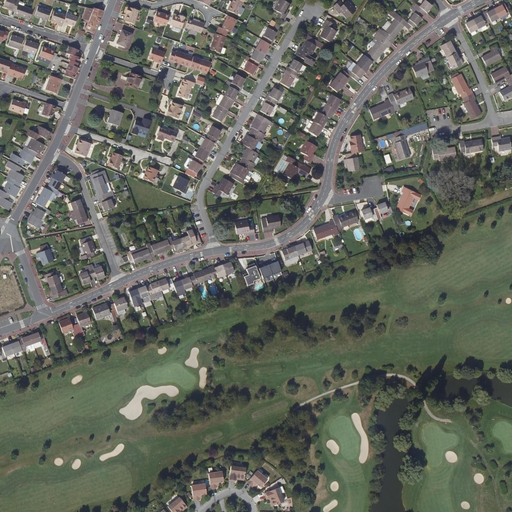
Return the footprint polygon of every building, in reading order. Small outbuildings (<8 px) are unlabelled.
[(18,4),(19,1),(17,0),(5,0),(3,7),(8,8),(12,10),(12,11),(15,12),(18,4)] [(242,3),(236,0),(233,0),(231,4),(230,4),(228,10),(237,14),(242,3)] [(290,5),(281,0),(279,0),(273,10),(278,13),(276,17),(283,21),(288,13),(286,12),(290,5)] [(415,8),(423,15),(425,13),(426,14),(432,7),(425,1),(419,8),(417,6),(415,8)] [(339,2),(333,6),(339,14),(341,12),(346,18),(355,11),(347,2),(342,5),(339,2)] [(18,4),(15,12),(14,15),(29,20),(33,10),(18,4)] [(508,11),(505,4),(497,8),(497,6),(493,8),(498,19),(499,21),(507,17),(505,12),(508,11)] [(47,20),(50,12),(37,7),(34,16),(47,20)] [(103,11),(94,8),(93,9),(86,7),(85,8),(81,19),(88,21),(85,30),(94,34),(99,22),(103,11)] [(127,12),(126,14),(124,21),(134,24),(138,11),(127,7),(126,11),(127,12)] [(411,26),(414,28),(422,19),(421,18),(423,15),(415,8),(412,11),(415,13),(407,23),(411,26)] [(484,15),(487,23),(490,21),(491,22),(498,19),(493,8),(489,10),(490,12),(484,15)] [(63,23),(66,15),(53,11),(50,21),(58,24),(58,25),(62,27),(63,23)] [(166,26),(169,17),(161,15),(161,13),(156,11),(153,22),(166,26)] [(395,13),(394,12),(392,13),(391,12),(389,14),(395,20),(391,25),(387,22),(381,29),(385,32),(384,33),(380,29),(377,32),(392,44),(395,40),(392,38),(398,31),(399,33),(404,27),(408,30),(411,26),(407,23),(395,13)] [(66,14),(66,15),(63,23),(74,26),(77,18),(66,14)] [(180,15),(180,16),(179,18),(177,17),(177,16),(173,15),(169,25),(173,26),(181,29),(185,19),(184,18),(185,17),(180,15)] [(472,19),(477,29),(480,28),(482,31),(484,30),(486,29),(485,26),(485,25),(484,24),(487,23),(484,15),(476,19),(475,17),(472,19)] [(236,21),(227,16),(221,28),(231,33),(236,21)] [(201,33),(203,28),(204,24),(192,19),(191,21),(188,20),(185,28),(201,33)] [(477,29),(472,19),(468,21),(469,22),(465,25),(469,33),(477,29)] [(319,37),(329,43),(336,32),(331,29),(333,24),(326,20),(322,28),(324,29),(319,37)] [(261,40),(269,45),(271,46),(273,42),(271,41),(273,38),(276,33),(268,28),(261,40)] [(126,48),(131,34),(121,30),(116,44),(126,48)] [(372,62),(373,63),(381,53),(380,52),(386,46),(388,48),(392,44),(377,32),(375,36),(375,37),(372,41),(375,44),(365,56),(372,62)] [(226,37),(214,33),(212,37),(214,38),(210,49),(220,53),(226,37)] [(19,50),(23,39),(11,35),(8,45),(19,50)] [(322,44),(307,35),(304,40),(306,41),(301,47),(299,46),(295,54),(304,60),(312,65),(314,60),(309,57),(315,46),(320,49),(322,44)] [(35,55),(38,45),(26,40),(22,50),(35,55)] [(256,49),(265,55),(268,50),(267,49),(269,45),(261,40),(256,49)] [(444,59),(446,58),(457,52),(453,45),(452,45),(449,41),(440,46),(443,50),(440,52),(444,59)] [(489,48),(491,53),(481,57),(486,66),(500,58),(496,50),(498,49),(496,44),(489,48)] [(79,51),(69,47),(67,53),(70,54),(68,60),(70,60),(64,75),(73,79),(78,68),(76,67),(80,58),(76,57),(77,55),(79,51)] [(51,61),(53,54),(54,51),(51,49),(50,50),(42,48),(39,56),(51,61)] [(161,64),(165,52),(152,48),(148,59),(156,62),(161,64)] [(250,59),(258,63),(261,59),(263,60),(265,55),(256,49),(250,59)] [(184,65),(187,55),(176,51),(176,52),(172,51),(168,61),(172,62),(173,62),(178,63),(178,64),(180,65),(180,64),(184,65)] [(457,52),(446,58),(450,65),(452,69),(463,64),(459,56),(457,52)] [(372,62),(365,56),(356,66),(365,73),(368,70),(367,69),(372,62)] [(201,60),(193,57),(193,58),(191,57),(189,65),(190,66),(189,68),(193,69),(193,68),(198,70),(201,60)] [(250,59),(247,57),(245,60),(248,62),(244,70),(252,75),(255,70),(257,67),(258,68),(260,64),(258,63),(250,59)] [(434,70),(432,65),(428,57),(418,62),(419,64),(412,67),(416,77),(434,70)] [(0,70),(7,73),(10,64),(10,63),(0,59),(0,70)] [(210,62),(201,60),(198,70),(203,71),(202,72),(206,73),(207,71),(208,72),(211,64),(209,63),(210,62)] [(306,67),(293,60),(290,65),(289,68),(287,68),(285,71),(295,76),(300,68),(303,69),(305,70),(306,67)] [(346,73),(351,77),(356,81),(361,75),(363,76),(365,73),(356,66),(353,62),(347,69),(349,70),(346,73)] [(7,73),(6,75),(14,77),(14,76),(16,77),(22,79),(25,69),(10,64),(7,73)] [(507,83),(511,80),(511,74),(511,75),(510,76),(505,67),(490,75),(495,84),(504,79),(507,83)] [(346,73),(342,70),(334,79),(343,87),(346,84),(344,83),(347,79),(349,80),(351,77),(346,73)] [(295,76),(285,71),(283,74),(285,75),(283,78),(280,83),(288,88),(295,76)] [(137,90),(141,77),(130,73),(126,86),(137,90)] [(463,98),(472,94),(470,89),(467,91),(463,83),(465,82),(461,74),(451,79),(459,95),(460,94),(463,98)] [(225,84),(229,86),(238,91),(239,92),(241,88),(240,88),(242,84),(244,79),(236,75),(231,83),(228,81),(225,84)] [(57,94),(62,80),(50,76),(45,90),(57,94)] [(205,79),(198,76),(196,83),(202,86),(205,79)] [(194,83),(183,79),(182,83),(177,96),(187,99),(191,86),(193,87),(194,83)] [(343,87),(334,79),(329,86),(336,92),(339,89),(341,90),(343,87)] [(511,80),(507,83),(509,88),(499,93),(504,101),(511,96),(511,80)] [(224,96),(233,102),(236,97),(235,96),(238,91),(229,86),(224,96)] [(265,99),(275,104),(282,93),(273,88),(270,93),(268,96),(267,95),(265,99)] [(389,100),(394,111),(399,109),(397,106),(413,99),(409,89),(401,92),(402,94),(394,97),(393,94),(388,96),(389,100)] [(215,103),(218,105),(224,96),(221,94),(215,103)] [(472,94),(463,98),(465,103),(463,104),(471,119),(481,114),(477,106),(475,107),(472,100),(474,98),(472,94)] [(326,104),(335,110),(338,105),(337,104),(340,100),(331,95),(326,104)] [(218,105),(226,110),(230,106),(231,106),(233,102),(224,96),(218,105)] [(275,104),(265,99),(263,102),(264,103),(262,106),(259,111),(268,116),(275,104)] [(22,115),(26,104),(22,103),(21,104),(11,100),(8,110),(22,115)] [(395,112),(394,111),(389,100),(385,101),(386,105),(378,108),(377,106),(369,110),(374,120),(389,113),(390,114),(395,112)] [(178,119),(182,106),(172,102),(170,109),(168,108),(166,115),(178,119)] [(56,108),(45,104),(41,116),(50,119),(52,115),(52,112),(54,112),(56,108)] [(335,110),(326,104),(320,114),(327,118),(329,119),(332,114),(333,115),(335,110)] [(228,111),(226,110),(218,105),(211,117),(220,122),(223,117),(225,114),(226,115),(228,111)] [(118,126),(123,113),(112,110),(107,122),(118,126)] [(191,115),(199,120),(202,116),(194,111),(191,115)] [(313,122),(323,128),(325,123),(324,123),(327,118),(320,114),(319,113),(313,122)] [(251,132),(262,139),(264,135),(262,134),(269,121),(257,114),(251,126),(253,127),(251,132)] [(142,122),(136,120),(131,133),(137,135),(139,130),(147,133),(152,121),(143,118),(142,122)] [(323,128),(313,122),(308,132),(316,136),(319,132),(320,132),(323,128)] [(32,138),(39,142),(42,136),(47,140),(51,132),(40,126),(36,133),(30,130),(27,135),(32,138)] [(205,138),(214,143),(215,143),(216,140),(215,139),(217,136),(220,131),(212,126),(205,138)] [(181,142),(183,137),(185,131),(178,129),(177,132),(167,128),(166,130),(159,127),(157,135),(158,136),(157,139),(162,141),(164,138),(174,142),(174,141),(181,142)] [(262,139),(251,132),(248,137),(245,136),(240,144),(246,147),(252,150),(257,141),(260,143),(262,139)] [(351,149),(351,153),(356,152),(364,151),(363,147),(362,147),(360,135),(349,137),(350,142),(351,144),(349,144),(350,149),(351,149)] [(395,143),(400,160),(410,157),(408,148),(406,149),(404,140),(406,140),(405,135),(395,138),(396,143),(395,143)] [(509,149),(508,138),(500,140),(499,137),(490,139),(491,147),(496,146),(497,151),(509,149)] [(44,145),(39,142),(32,138),(30,141),(28,140),(23,150),(34,156),(37,151),(40,152),(44,145)] [(200,147),(209,153),(212,148),(210,148),(214,143),(205,138),(200,147)] [(78,148),(77,147),(75,152),(87,156),(92,143),(80,139),(78,144),(80,145),(78,148)] [(457,142),(459,153),(464,152),(464,154),(481,151),(479,140),(471,141),(471,143),(463,145),(462,141),(457,142)] [(302,159),(309,163),(314,155),(311,153),(315,146),(306,141),(300,152),(304,155),(302,159)] [(194,157),(202,162),(205,157),(206,157),(209,153),(200,147),(194,157)] [(252,150),(246,147),(241,155),(244,157),(241,162),(252,168),(254,164),(255,165),(258,159),(256,157),(258,154),(252,150)] [(436,150),(431,150),(433,161),(438,160),(438,161),(455,158),(453,148),(444,149),(444,151),(436,153),(436,150)] [(34,156),(23,150),(19,157),(13,154),(10,159),(22,165),(25,161),(30,164),(34,156)] [(345,164),(347,164),(348,168),(349,172),(359,170),(357,157),(356,152),(351,153),(345,154),(346,159),(344,159),(345,164)] [(123,156),(114,153),(111,160),(110,160),(108,165),(118,169),(123,156)] [(202,162),(194,157),(192,160),(188,158),(183,166),(196,173),(198,169),(201,165),(202,166),(204,162),(202,162)] [(309,169),(287,157),(285,161),(288,163),(282,175),(278,173),(276,177),(282,180),(280,182),(283,184),(288,183),(290,179),(292,180),(296,173),(304,178),(309,169)] [(21,167),(9,161),(6,166),(12,169),(8,176),(20,183),(24,176),(18,172),(21,167)] [(252,168),(241,162),(238,167),(236,165),(229,176),(243,184),(245,181),(243,180),(248,171),(250,172),(252,168)] [(143,178),(154,181),(158,170),(149,167),(146,173),(145,173),(143,178)] [(51,177),(61,183),(63,179),(68,182),(69,178),(65,176),(66,175),(57,170),(54,174),(53,174),(51,177)] [(104,171),(94,174),(95,178),(93,179),(96,187),(104,184),(101,176),(105,174),(104,171)] [(20,183),(8,176),(6,180),(8,181),(2,190),(9,194),(15,197),(19,189),(17,188),(20,183)] [(188,181),(178,176),(172,187),(185,194),(187,190),(185,188),(188,181)] [(61,183),(51,177),(49,180),(51,181),(48,186),(57,190),(61,183)] [(226,195),(233,184),(223,178),(219,185),(217,184),(212,192),(219,196),(221,192),(226,195)] [(108,183),(104,184),(96,187),(99,195),(100,199),(107,196),(113,194),(111,191),(108,183)] [(58,191),(57,190),(48,186),(46,189),(44,187),(40,195),(48,200),(51,201),(55,194),(56,194),(58,191)] [(408,209),(414,198),(419,200),(421,196),(416,193),(411,191),(404,187),(402,192),(405,193),(402,201),(400,200),(396,209),(406,214),(406,213),(411,216),(413,211),(408,209)] [(2,190),(0,189),(0,196),(0,197),(0,196),(0,205),(8,210),(12,203),(6,199),(9,194),(2,190)] [(36,207),(45,212),(46,213),(48,210),(44,208),(48,200),(40,195),(36,203),(38,204),(36,207)] [(100,199),(99,199),(101,203),(102,202),(105,211),(114,207),(111,199),(108,200),(107,196),(100,199)] [(73,211),(84,207),(82,203),(81,204),(79,199),(70,203),(73,211)] [(375,209),(379,219),(382,218),(381,214),(389,210),(386,202),(378,205),(379,208),(375,209)] [(30,214),(41,220),(45,212),(36,207),(34,212),(32,211),(30,214)] [(84,207),(73,211),(78,224),(87,221),(83,211),(85,210),(84,207)] [(379,219),(375,209),(372,210),(371,208),(363,211),(366,219),(374,216),(376,220),(379,219)] [(335,220),(339,230),(344,228),(343,226),(359,219),(355,210),(350,212),(350,213),(339,217),(338,214),(334,216),(335,220)] [(41,220),(30,214),(26,222),(39,229),(43,222),(40,221),(41,220)] [(262,225),(263,233),(273,231),(272,229),(280,228),(278,217),(266,219),(261,220),(262,225)] [(340,233),(339,230),(335,220),(330,222),(332,225),(324,228),(323,226),(315,230),(319,240),(335,233),(336,235),(340,233)] [(247,222),(234,224),(236,235),(244,234),(245,236),(254,235),(253,227),(248,228),(247,222)] [(180,238),(183,247),(188,245),(191,244),(191,243),(196,241),(194,236),(192,229),(187,231),(188,235),(180,238)] [(200,242),(197,235),(194,236),(196,241),(191,243),(191,244),(188,245),(189,246),(200,242)] [(82,260),(86,259),(89,257),(88,254),(91,253),(96,251),(92,240),(91,241),(90,237),(80,241),(81,244),(85,255),(80,256),(82,260)] [(183,247),(180,238),(172,241),(170,237),(167,238),(167,239),(170,249),(174,247),(175,250),(183,247)] [(170,249),(167,239),(159,242),(163,254),(167,252),(166,250),(170,249)] [(295,244),(299,255),(313,250),(310,241),(304,243),(300,244),(299,242),(295,244)] [(151,245),(154,254),(154,255),(159,253),(160,255),(163,254),(159,242),(151,245)] [(139,250),(143,260),(148,258),(151,257),(150,256),(150,255),(154,254),(151,245),(150,243),(146,245),(147,247),(139,250)] [(292,247),(288,249),(283,250),(287,263),(301,258),(299,255),(295,244),(291,245),(292,247)] [(40,252),(37,254),(38,258),(41,257),(43,265),(53,261),(49,249),(48,250),(47,246),(39,249),(40,252)] [(143,260),(139,250),(131,252),(130,251),(126,253),(127,256),(129,260),(130,264),(134,263),(135,264),(143,260)] [(264,278),(282,271),(279,261),(273,263),(272,261),(265,264),(265,265),(260,267),(264,278)] [(222,263),(226,274),(234,271),(231,262),(226,263),(225,262),(222,263)] [(253,280),(261,277),(255,262),(249,265),(250,267),(247,268),(248,272),(242,274),(247,287),(255,284),(253,280)] [(227,278),(226,274),(222,263),(218,265),(219,266),(214,268),(217,275),(219,280),(227,278)] [(90,269),(93,277),(96,276),(97,280),(104,277),(101,266),(93,269),(93,268),(90,269)] [(217,275),(214,268),(213,266),(209,268),(209,269),(201,271),(204,279),(204,280),(212,277),(213,279),(217,278),(216,276),(217,275)] [(93,277),(90,269),(86,271),(86,272),(80,274),(83,285),(90,282),(89,279),(93,277)] [(50,286),(59,283),(62,282),(63,281),(62,278),(62,277),(62,276),(61,276),(60,276),(59,277),(57,277),(55,271),(45,275),(46,280),(48,280),(50,286)] [(204,279),(201,271),(194,274),(194,275),(189,277),(193,287),(193,288),(197,287),(195,284),(204,280),(204,279)] [(193,287),(189,277),(185,279),(184,277),(181,278),(185,289),(193,287)] [(174,286),(173,283),(171,278),(167,280),(166,279),(158,282),(161,291),(174,286)] [(186,294),(185,289),(181,278),(177,280),(177,281),(173,283),(174,286),(178,297),(186,294)] [(163,295),(161,291),(158,282),(150,285),(150,286),(146,288),(150,300),(163,295)] [(59,283),(50,286),(52,293),(54,299),(68,294),(66,290),(62,291),(59,283)] [(150,300),(146,288),(146,287),(141,289),(140,287),(137,288),(142,303),(150,300)] [(129,291),(132,301),(134,306),(142,303),(137,288),(129,291)] [(111,304),(113,310),(116,318),(118,317),(119,315),(125,312),(124,309),(128,308),(124,297),(114,301),(114,303),(111,304)] [(117,320),(116,318),(113,310),(109,311),(106,304),(93,309),(96,319),(110,314),(113,321),(117,320)] [(79,322),(75,323),(80,337),(85,335),(83,329),(81,330),(80,325),(90,321),(86,311),(76,315),(79,322)] [(75,339),(80,337),(75,323),(72,325),(69,318),(59,321),(62,332),(73,328),(74,332),(73,333),(75,339)] [(46,344),(43,334),(39,335),(38,332),(30,335),(33,344),(41,341),(43,345),(46,344)] [(33,344),(30,335),(24,337),(21,338),(22,340),(18,341),(21,350),(22,351),(26,350),(24,347),(33,344)] [(21,350),(18,341),(14,342),(13,340),(10,342),(14,353),(21,350)] [(14,353),(10,342),(6,343),(6,345),(2,347),(5,356),(14,353)] [(231,466),(229,480),(235,481),(236,479),(236,477),(244,479),(246,468),(231,466)] [(208,473),(211,488),(217,487),(217,486),(216,483),(218,483),(223,482),(222,471),(208,473)] [(257,471),(247,482),(252,486),(253,485),(255,483),(257,484),(261,487),(262,486),(267,480),(257,471)] [(200,500),(199,498),(199,495),(201,495),(206,494),(206,489),(205,484),(191,486),(193,498),(193,500),(200,500)] [(267,500),(269,499),(270,499),(273,506),(283,502),(278,488),(267,493),(264,493),(267,500)] [(180,511),(180,510),(186,505),(179,497),(168,507),(172,511),(180,511)]
